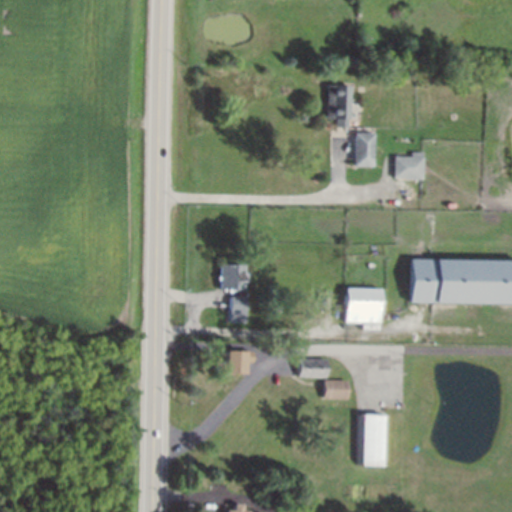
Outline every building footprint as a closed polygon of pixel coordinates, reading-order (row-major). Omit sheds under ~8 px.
[(327,85),(350,85),(350,118),(326,118),(327,85)] [(355,132),(355,165),(374,167),(375,134),(355,132)] [(394,155),(394,177),(423,179),(424,157),(394,155)] [(511,259),(410,258),(409,302),(511,303),(511,259)] [(219,289),(244,289),(244,263),(219,263),(219,289)] [(346,288),(345,322),(381,323),(381,289),(346,288)] [(245,322),(246,295),(230,295),(229,321),(245,322)] [(222,372),(242,373),(243,361),(250,361),(250,351),(223,350),(222,372)] [(325,377),(326,358),(298,357),(298,376),(325,377)] [(323,379),(323,398),(347,399),(347,380),(323,379)] [(358,414),(387,415),(385,467),(357,465),(358,414)] [(223,509),(222,511),(243,511),(244,503),(230,503),(230,509),(223,509)]
